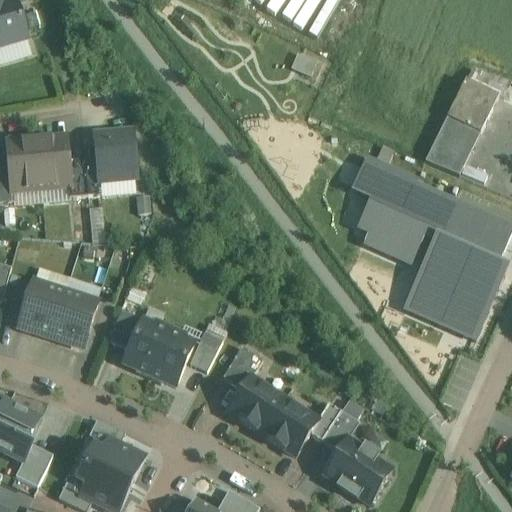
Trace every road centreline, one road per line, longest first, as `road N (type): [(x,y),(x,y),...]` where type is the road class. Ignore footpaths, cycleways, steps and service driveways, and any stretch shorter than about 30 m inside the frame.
road 1 (residential): [(187,445),(124,410),(0,372)]
road 2 (residential): [(511,343),(439,511)]
road 3 (residential): [(299,511),(187,445)]
